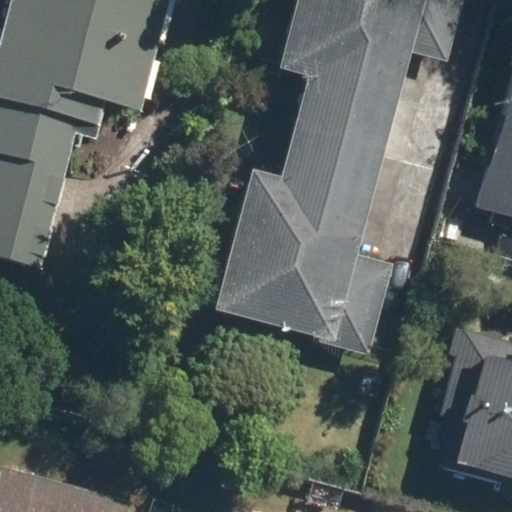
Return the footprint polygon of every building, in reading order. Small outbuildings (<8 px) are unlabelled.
[(167,0),(15,0),(0,53),(0,260),(44,269),(77,95),(136,106),(167,0)] [(289,0),(221,284),(363,318),(439,0),(289,0)] [(511,74),(486,190),(511,196),(511,74)] [(511,342),(471,331),(435,458),(511,479),(511,342)] [(104,511),(105,511),(0,486),(0,511),(104,511)]
